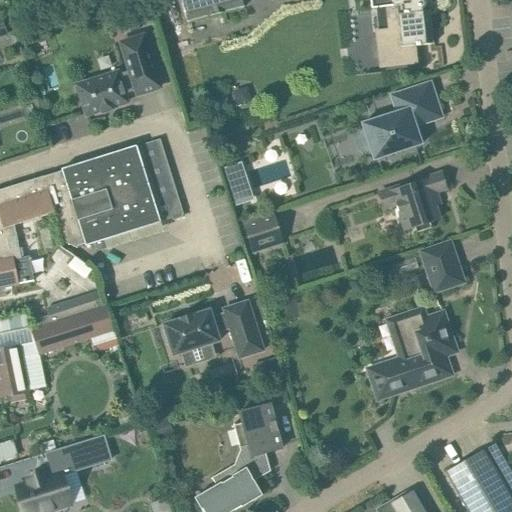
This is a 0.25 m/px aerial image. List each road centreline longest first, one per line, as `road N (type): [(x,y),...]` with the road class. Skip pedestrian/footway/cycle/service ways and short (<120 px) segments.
road 1 (residential): [(511,282),(481,0)]
road 2 (residential): [(303,511),(511,384)]
